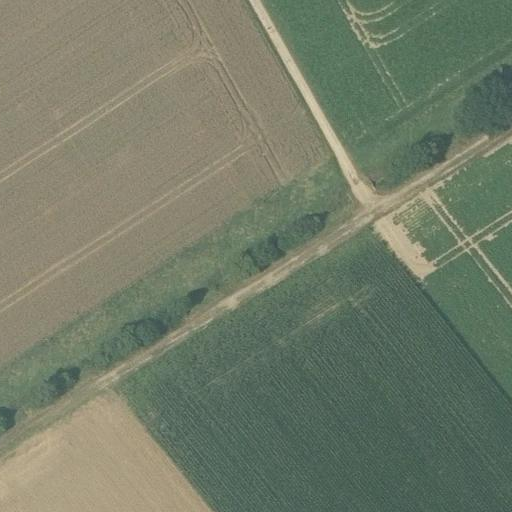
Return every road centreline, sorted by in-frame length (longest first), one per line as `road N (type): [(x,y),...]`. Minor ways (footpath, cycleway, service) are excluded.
road 1 (track): [(0,449),(370,211)]
road 2 (track): [(248,0),(370,211)]
road 3 (track): [(370,211),(511,126)]
